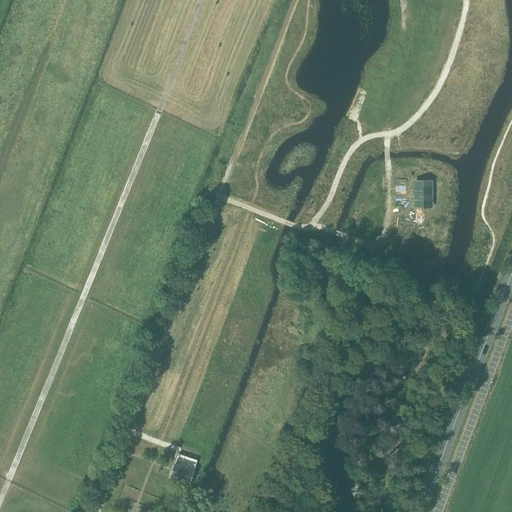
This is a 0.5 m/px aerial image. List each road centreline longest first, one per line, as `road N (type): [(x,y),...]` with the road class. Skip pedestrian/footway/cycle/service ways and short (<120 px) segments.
road 1 (track): [(0,496),(199,0)]
road 2 (track): [(311,226),(218,198),(98,511)]
road 3 (track): [(386,134),(353,146),(311,226),(378,242),(388,214),(387,162)]
road 4 (secondary): [(422,511),(511,273)]
road 5 (track): [(293,0),(218,198)]
road 6 (track): [(386,149),(386,134),(408,125),(438,88),(465,0)]
